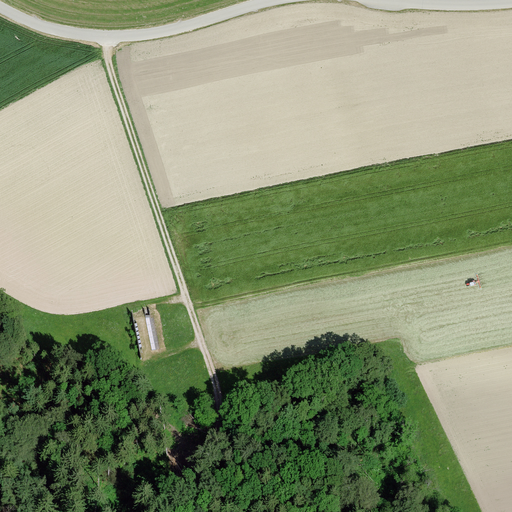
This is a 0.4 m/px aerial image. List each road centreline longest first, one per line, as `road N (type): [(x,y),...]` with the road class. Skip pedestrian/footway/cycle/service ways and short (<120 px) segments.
road 1 (track): [(152,511),(198,463),(215,424),(215,385),(105,37)]
road 2 (unclassified): [(0,6),(36,23),(105,37),(273,0)]
